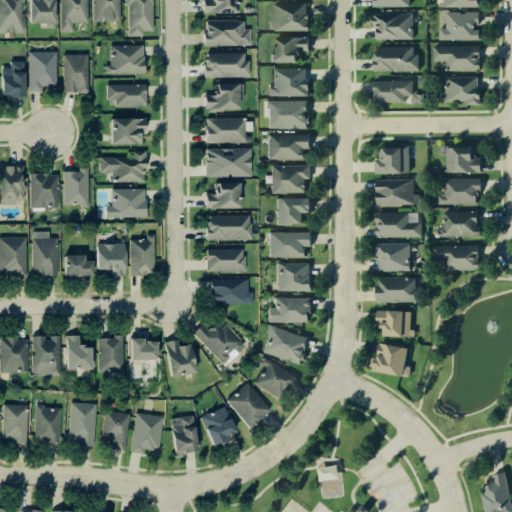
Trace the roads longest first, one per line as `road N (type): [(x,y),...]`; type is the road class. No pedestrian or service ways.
road 1 (residential): [(0,471),(170,490),(222,485),(282,452),(332,376)]
road 2 (residential): [(332,376),(344,337),(343,0)]
road 3 (residential): [(170,304),(174,0)]
road 4 (residential): [(452,511),(438,460),(408,419),(378,395),(332,376)]
road 5 (residential): [(170,304),(0,309)]
road 6 (residential): [(344,125),(511,124)]
road 7 (residential): [(511,124),(511,0)]
